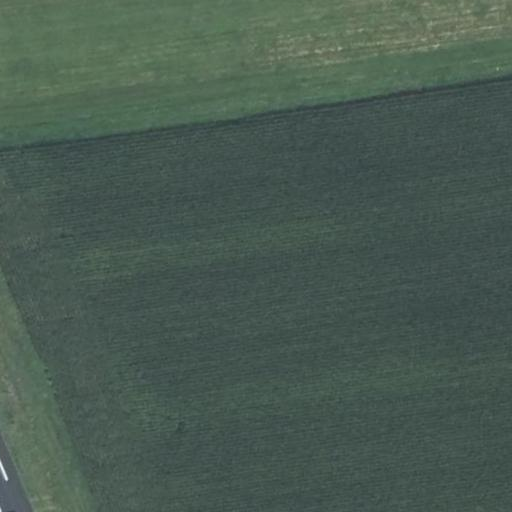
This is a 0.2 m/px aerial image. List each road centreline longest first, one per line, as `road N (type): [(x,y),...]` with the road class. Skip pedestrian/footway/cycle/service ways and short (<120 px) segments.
road 1 (track): [(0,139),(511,64)]
road 2 (track): [(78,511),(0,327)]
